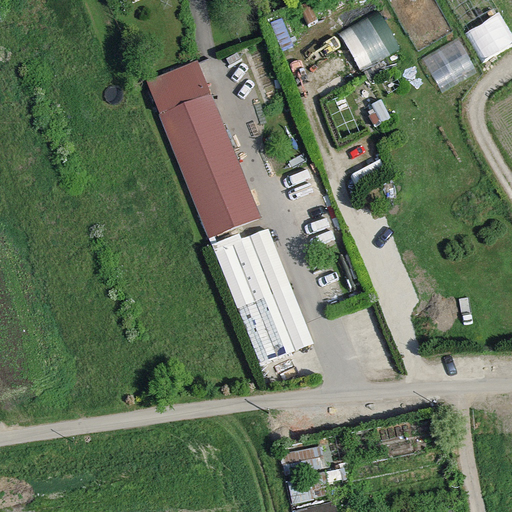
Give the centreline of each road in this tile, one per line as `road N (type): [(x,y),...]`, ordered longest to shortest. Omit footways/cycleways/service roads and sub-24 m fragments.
road 1 (unclassified): [(511,385),(206,408),(0,438)]
road 2 (track): [(480,511),(455,388)]
